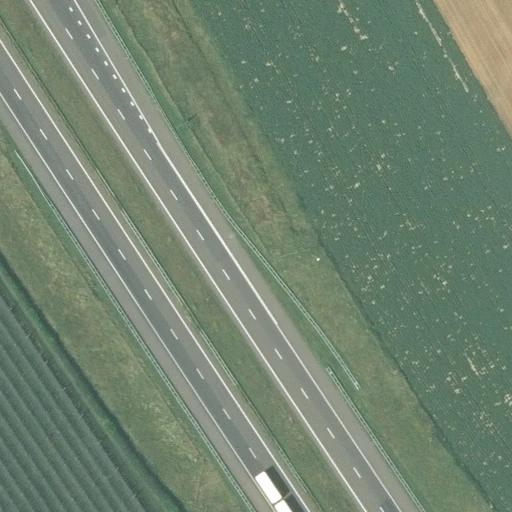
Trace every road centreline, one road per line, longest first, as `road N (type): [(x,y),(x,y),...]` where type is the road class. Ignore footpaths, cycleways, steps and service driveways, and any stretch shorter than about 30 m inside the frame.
road 1 (motorway): [(374,511),(48,0)]
road 2 (motorway): [(0,61),(289,511)]
